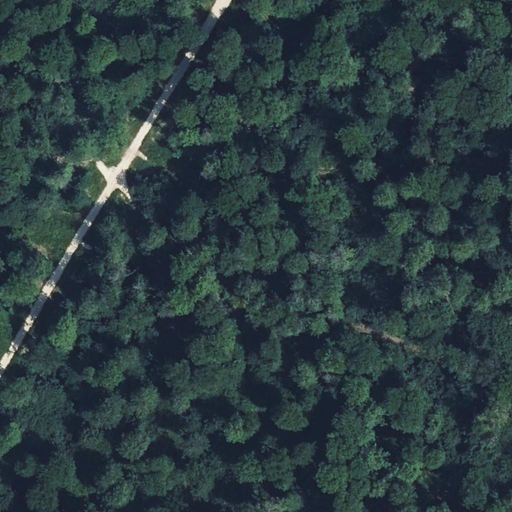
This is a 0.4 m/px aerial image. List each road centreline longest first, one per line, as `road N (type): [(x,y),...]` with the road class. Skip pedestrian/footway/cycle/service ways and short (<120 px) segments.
road 1 (track): [(116,161),(0,361)]
road 2 (track): [(214,0),(116,161)]
